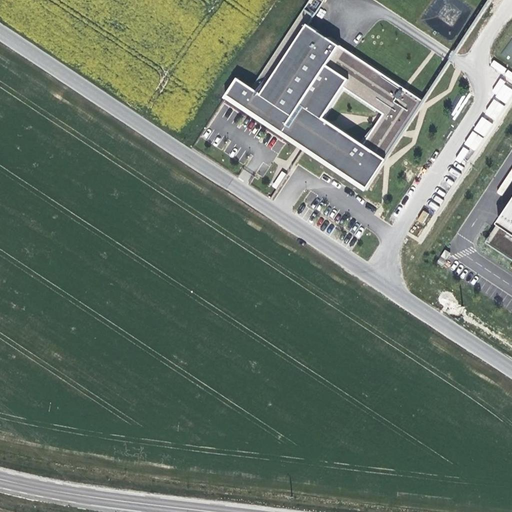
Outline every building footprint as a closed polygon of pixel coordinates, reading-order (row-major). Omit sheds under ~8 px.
[(311,27),(327,0),(311,0),(299,19),(285,9),(226,99),(227,100),(229,98),(367,190),(424,102),(311,27)] [(490,65),(502,74),(506,68),(494,60),(490,65)] [(511,72),(507,70),(503,76),(511,80),(511,72)] [(506,103),(511,93),(511,87),(499,79),(490,93),(506,103)] [(484,113),(495,120),(505,105),(493,98),(484,113)] [(477,151),(490,121),(480,117),(473,132),(471,131),(465,145),(477,151)] [(456,160),(465,164),(471,151),(462,147),(456,160)] [(511,206),(486,244),(511,261),(511,206)] [(422,210),(417,221),(424,224),(429,213),(422,210)]
